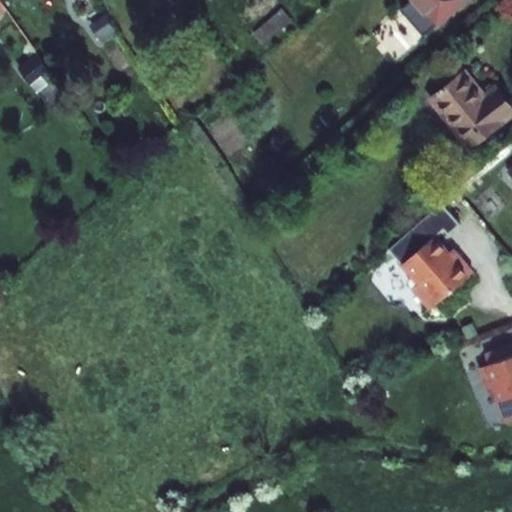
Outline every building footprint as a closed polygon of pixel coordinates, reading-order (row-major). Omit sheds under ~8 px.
[(411,0),(432,23),(443,13),(431,0),(411,0)] [(431,0),(443,13),(457,0),(431,0)] [(23,59),(34,76),(54,62),(44,46),(23,59)] [(476,61),(444,90),(487,136),(511,113),(511,79),(507,74),(496,84),(476,61)] [(455,243),(440,226),(408,255),(425,274),(419,280),(437,300),(479,263),(459,239),(455,243)] [(511,347),(492,356),(495,363),(492,370),(496,381),(503,384),(511,407),(511,406),(511,347)]
